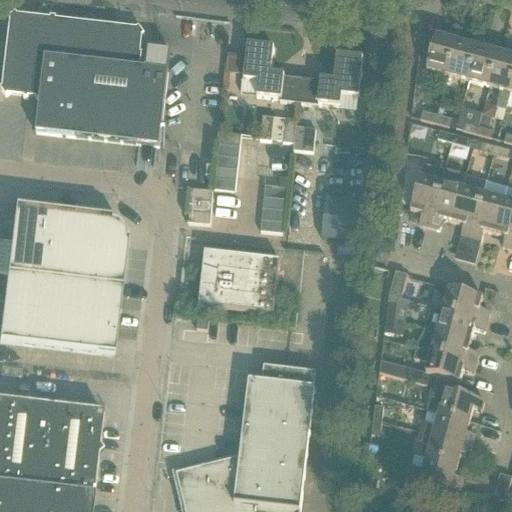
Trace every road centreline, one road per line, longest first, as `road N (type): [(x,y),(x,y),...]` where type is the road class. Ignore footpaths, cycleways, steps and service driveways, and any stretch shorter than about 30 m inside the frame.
road 1 (residential): [(163,219),(134,511)]
road 2 (tertiary): [(229,0),(294,7),(407,0)]
road 3 (residential): [(0,180),(132,196),(163,219)]
road 4 (residential): [(511,303),(397,251)]
